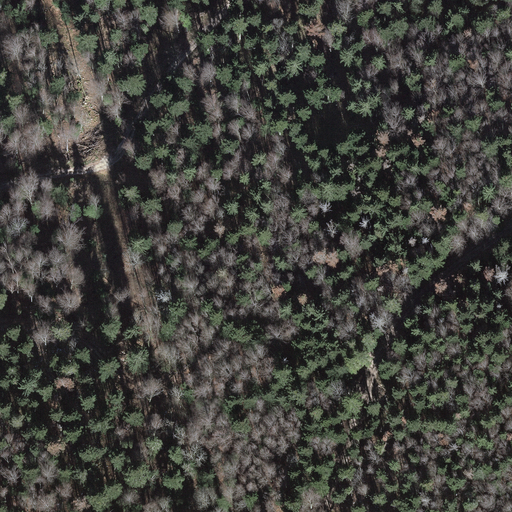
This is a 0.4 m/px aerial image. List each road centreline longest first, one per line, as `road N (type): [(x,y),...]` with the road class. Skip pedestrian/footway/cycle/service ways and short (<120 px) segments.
road 1 (track): [(322,511),(379,348),(423,289),(511,224)]
road 2 (track): [(0,184),(113,158),(159,78),(234,0)]
